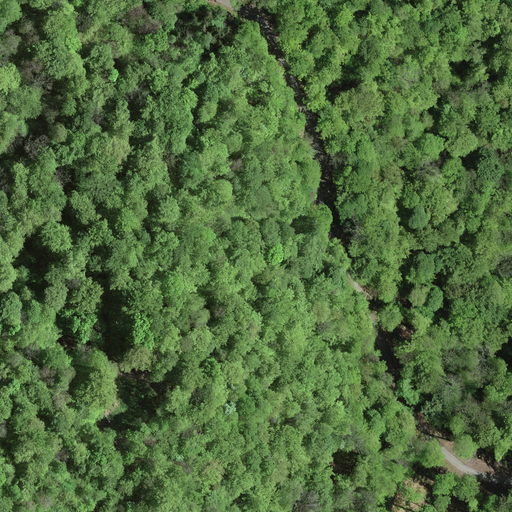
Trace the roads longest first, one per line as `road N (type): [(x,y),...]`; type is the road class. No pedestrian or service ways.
road 1 (track): [(511,479),(487,480),(453,461),(413,413),(322,218),(314,130),(286,59),(272,30),(233,0)]
road 2 (track): [(231,511),(190,411),(169,389),(119,372),(72,335),(0,316)]
